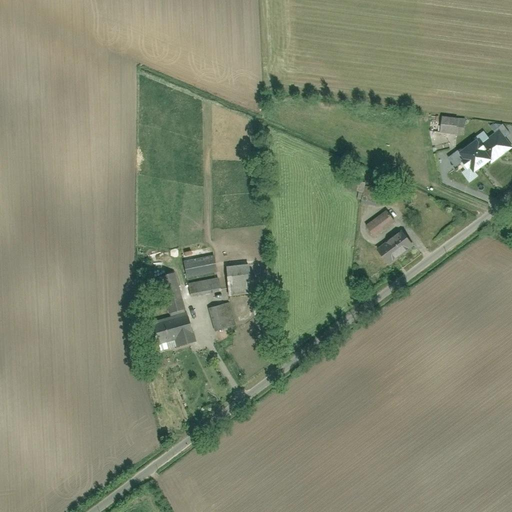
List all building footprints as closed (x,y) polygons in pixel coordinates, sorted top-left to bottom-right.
[(471,121),(442,119),(440,136),(470,138),(471,121)] [(478,143),(459,157),(464,164),(461,165),(468,174),(470,172),(474,177),(491,164),(492,165),(511,150),(511,149),(499,132),(480,146),(478,143)] [(377,189),(362,186),(359,202),(374,205),(377,189)] [(385,214),(366,229),(374,240),(393,225),(385,214)] [(374,240),(378,245),(373,249),(375,251),(400,231),(396,225),(387,232),(386,231),(374,240)] [(377,253),(387,269),(415,251),(405,236),(377,253)] [(213,257),(183,263),(189,297),(219,292),(213,257)] [(248,266),(226,268),(229,299),(251,297),(248,266)] [(159,280),(168,316),(184,312),(175,276),(159,280)] [(229,306),(208,312),(215,335),(236,329),(229,306)] [(177,351),(195,347),(186,316),(149,326),(155,350),(175,344),(177,351)]
